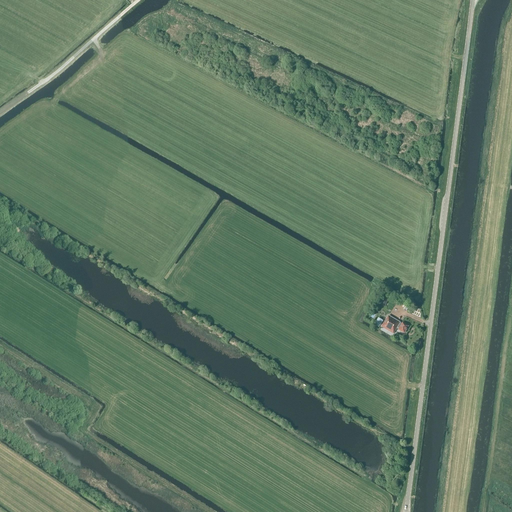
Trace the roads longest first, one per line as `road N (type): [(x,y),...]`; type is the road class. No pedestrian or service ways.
road 1 (unclassified): [(406,511),(472,0)]
road 2 (track): [(0,112),(138,0)]
